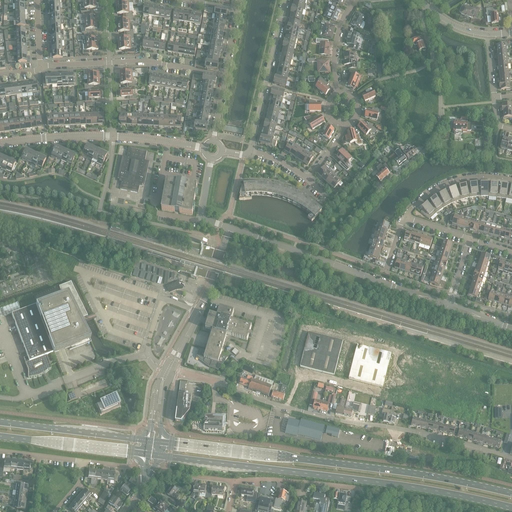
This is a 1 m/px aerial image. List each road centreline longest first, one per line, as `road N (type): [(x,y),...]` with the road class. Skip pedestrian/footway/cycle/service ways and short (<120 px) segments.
road 1 (primary): [(157,455),(511,507)]
road 2 (primary): [(511,493),(159,441)]
road 3 (unclassified): [(511,458),(336,420),(172,371)]
road 4 (tertiary): [(448,305),(229,228)]
road 5 (residential): [(378,190),(434,138),(441,107),(435,61)]
road 6 (residential): [(250,150),(285,0)]
road 7 (primary): [(147,440),(0,421)]
road 8 (residential): [(360,489),(233,481)]
road 9 (primary): [(0,436),(125,451)]
road 10 (residential): [(404,217),(451,181),(511,179)]
